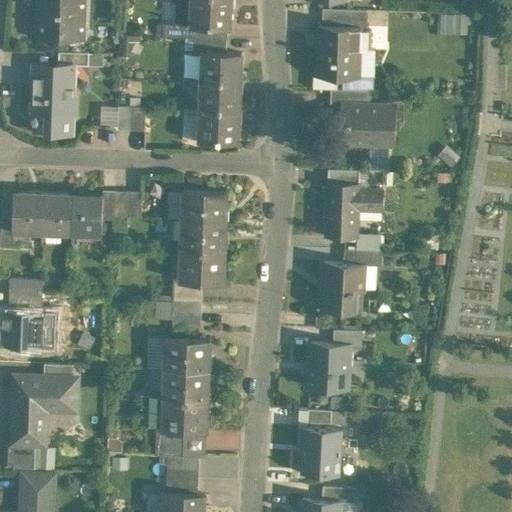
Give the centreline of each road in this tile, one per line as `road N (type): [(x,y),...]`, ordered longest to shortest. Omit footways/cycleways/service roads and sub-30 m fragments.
road 1 (residential): [(283,166),(256,400),(252,511)]
road 2 (residential): [(0,152),(283,166)]
road 3 (residential): [(276,0),(283,166)]
